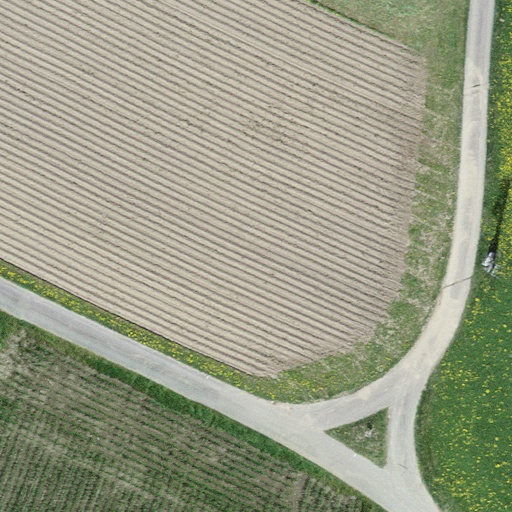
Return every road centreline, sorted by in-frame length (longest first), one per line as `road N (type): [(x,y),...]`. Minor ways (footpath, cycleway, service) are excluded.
road 1 (unclassified): [(415,374),(455,295),(467,237),(482,0)]
road 2 (unclassified): [(0,293),(269,423)]
road 3 (unclassified): [(269,423),(407,508)]
road 4 (unclassified): [(415,374),(359,406),(269,423)]
road 5 (unclassified): [(407,508),(400,439),(415,374)]
